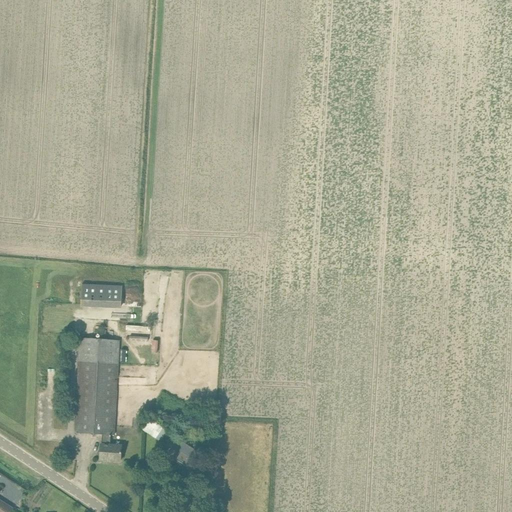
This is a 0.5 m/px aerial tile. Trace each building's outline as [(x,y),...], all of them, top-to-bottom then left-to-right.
[(121,309),(122,286),(82,284),(81,307),(121,309)] [(122,453),(122,452),(121,452),(122,446),(110,445),(111,434),(114,435),(120,340),(81,338),(75,432),(102,434),(102,444),(101,444),(100,459),(121,461),(121,453),(122,453)] [(121,350),(120,362),(128,363),(129,351),(121,350)] [(143,417),(142,430),(160,442),(168,430),(147,416),(143,417)] [(176,445),(175,447),(181,452),(189,457),(194,450),(179,440),(176,445)] [(63,449),(61,455),(71,459),(73,453),(70,452),(72,448),(65,445),(63,449)] [(181,452),(177,458),(188,465),(192,459),(189,457),(181,452)] [(0,511),(10,511),(13,508),(0,499),(0,511)]
